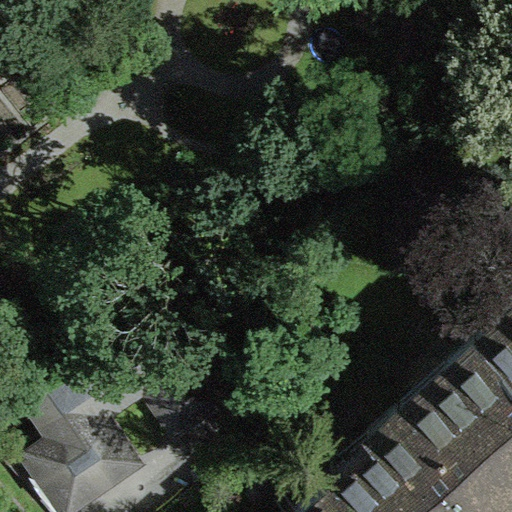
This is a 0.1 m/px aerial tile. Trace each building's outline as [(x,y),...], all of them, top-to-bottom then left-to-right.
[(511,0),(450,0),(495,60),(511,47),(511,0)] [(0,68),(17,55),(0,33),(0,68)] [(219,389),(153,295),(31,389),(57,426),(34,441),(69,492),(133,448),(131,444),(139,439),(172,416),(175,420),(219,389)] [(511,297),(511,296),(476,327),(511,366),(511,297)] [(443,356),(453,366),(409,406),(500,507),(511,496),(511,366),(476,327),(443,356)] [(367,425),(377,436),(332,475),(365,511),(496,511),(495,511),(500,507),(409,406),(400,396),(367,425)] [(0,436),(24,418),(13,403),(0,413),(0,436)] [(305,493),(317,507),(310,511),(365,511),(332,475),(329,471),(305,493)]
